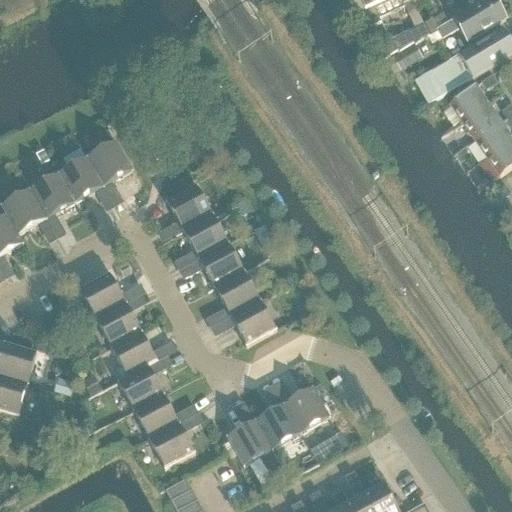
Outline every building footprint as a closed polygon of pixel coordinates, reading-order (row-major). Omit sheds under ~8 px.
[(369,0),(348,0),(356,17),(366,12),(369,17),(367,18),(372,29),(381,25),(369,0)] [(390,0),(369,0),(381,25),(382,24),(380,20),(396,12),(390,0)] [(390,0),(396,12),(404,9),(403,6),(412,2),(410,0),(390,0)] [(506,22),(493,0),(492,0),(466,16),(465,15),(437,31),(443,40),(460,30),(468,44),(506,22)] [(461,0),(468,11),(485,2),(484,0),(461,0)] [(424,26),(392,42),(398,53),(399,54),(414,45),(415,47),(431,37),(424,26)] [(511,56),(511,47),(503,33),(416,85),(429,107),(475,80),(474,79),(511,56)] [(385,60),(398,53),(392,42),(388,36),(375,43),(385,60)] [(493,78),(482,85),(487,92),(498,85),(493,78)] [(488,107),(476,89),(450,107),(462,125),(488,107)] [(462,125),(475,143),(501,125),(488,107),(462,125)] [(507,121),(511,117),(511,107),(502,114),(507,121)] [(487,161),(511,144),(511,140),(501,125),(475,143),(487,161)] [(103,190),(133,174),(116,144),(87,161),(103,190)] [(511,144),(487,161),(500,179),(511,170),(511,144)] [(87,161),(58,177),(75,206),(103,190),(87,161)] [(58,177),(29,193),(46,223),(75,206),(58,177)] [(213,218),(197,188),(166,205),(183,235),(213,218)] [(29,193),(1,209),(17,239),(46,223),(29,193)] [(243,205),(237,210),(243,220),(250,215),(243,205)] [(6,220),(0,222),(0,260),(22,248),(17,239),(1,209),(0,210),(6,220)] [(183,235),(195,258),(198,263),(229,246),(213,218),(183,235)] [(198,263),(214,292),(245,275),(229,246),(198,263)] [(230,320),(261,303),(245,275),(214,292),(230,320)] [(110,277),(80,293),(96,322),(126,306),(110,277)] [(230,320),(246,350),(277,333),(261,303),(230,320)] [(96,322),(103,336),(111,351),(141,335),(126,306),(96,322)] [(60,310),(57,321),(66,324),(69,312),(60,310)] [(148,369),(157,365),(141,335),(111,351),(126,380),(148,369)] [(0,359),(0,379),(28,388),(37,357),(4,347),(0,359)] [(127,381),(117,386),(132,415),(164,398),(148,369),(126,380),(127,381)] [(0,415),(18,421),(28,388),(0,379),(0,415)] [(59,381),(55,394),(71,399),(75,386),(59,381)] [(244,471),(330,421),(313,391),(226,440),(244,471)] [(164,398),(132,415),(147,444),(179,427),(164,398)] [(179,427),(147,444),(163,473),(195,457),(179,427)] [(342,436),(311,453),(318,465),(348,447),(342,436)] [(36,442),(32,455),(47,460),(51,447),(36,442)] [(395,511),(384,490),(386,489),(377,474),(367,479),(375,493),(367,498),(365,499),(371,511),(395,511)] [(357,503),(349,508),(347,509),(348,511),(371,511),(365,499),(367,498),(355,475),(345,480),(357,503)] [(191,492),(186,482),(165,493),(170,504),(191,492)] [(180,511),(197,503),(191,492),(170,504),(174,511),(180,511)] [(348,511),(347,509),(349,508),(341,493),(332,499),(338,511),(348,511)] [(315,511),(328,511),(319,494),(309,500),(315,511)] [(202,511),(197,503),(180,511),(202,511)]
